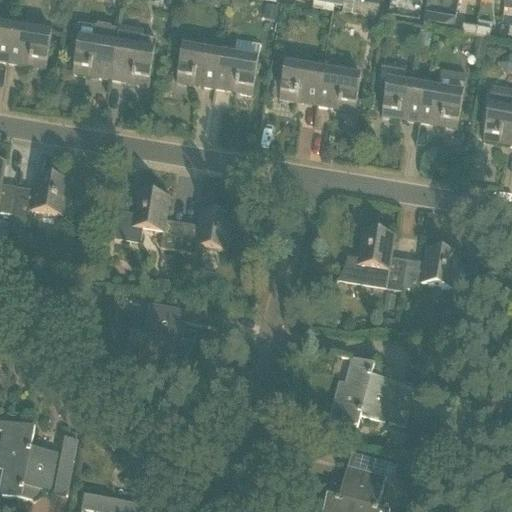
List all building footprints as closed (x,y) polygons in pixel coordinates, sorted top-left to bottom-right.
[(365,18),(367,6),(354,4),(352,16),(365,18)] [(266,6),(264,21),(276,23),(279,9),(266,6)] [(367,6),(365,18),(377,20),(379,8),(367,6)] [(456,19),(425,13),(424,23),(454,29),(456,19)] [(0,16),(0,64),(8,66),(14,28),(16,19),(0,16)] [(375,22),(373,36),(380,37),(382,23),(375,22)] [(73,76),(98,81),(111,83),(117,44),(119,31),(111,30),(112,28),(98,26),(97,28),(96,28),(96,29),(81,27),(79,39),(73,76)] [(149,89),(156,42),(142,40),(144,31),(119,27),(119,31),(117,44),(111,83),(149,89)] [(461,36),(476,38),(477,29),(463,27),(461,36)] [(52,34),(31,30),(14,28),(8,66),(46,72),(52,34)] [(490,41),(491,32),(477,29),(476,38),(477,38),(487,40),(490,41)] [(487,40),(477,38),(475,50),(477,50),(485,51),(487,40)] [(183,47),(180,66),(177,85),(215,92),(221,54),(183,47)] [(227,94),(234,95),(252,98),(259,60),(221,54),(215,92),(227,94)] [(286,64),(283,83),(279,102),(317,109),(324,70),(286,64)] [(382,119),(407,124),(420,126),(426,88),(423,87),(404,84),(406,70),(382,66),(379,85),(387,86),(382,119)] [(317,109),(330,111),(355,115),(361,77),(324,70),(317,109)] [(420,126),(440,129),(458,132),(466,77),(441,73),(439,90),(429,88),(426,88),(420,126)] [(511,92),(492,89),(483,144),(501,147),(508,148),(511,148),(511,92)] [(2,188),(5,170),(6,164),(0,163),(0,215),(14,218),(18,190),(17,191),(8,190),(8,189),(2,188)] [(32,214),(63,219),(69,183),(38,178),(35,193),(29,192),(28,193),(19,191),(18,190),(14,218),(31,221),(32,214)] [(119,214),(115,243),(140,247),(143,232),(163,236),(161,251),(178,254),(183,226),(182,226),(182,227),(172,225),(173,224),(166,223),(170,200),(139,195),(135,217),(119,214)] [(183,226),(178,254),(196,257),(197,250),(227,255),(233,219),(202,214),(199,229),(193,228),(193,229),(183,227),(184,226),(183,226)] [(391,261),(395,238),(364,233),(359,262),(347,260),(347,264),(345,270),(344,273),(342,276),(340,280),(337,284),(403,295),(403,291),(408,264),(407,264),(407,265),(398,263),(398,262),(391,261)] [(474,295),(478,270),(457,267),(459,256),(427,251),(425,266),(418,265),(418,266),(409,265),(409,264),(408,264),(403,291),(421,294),(422,287),(474,295)] [(12,262),(2,272),(23,293),(33,283),(12,262)] [(155,295),(169,298),(172,284),(158,282),(155,295)] [(188,387),(196,341),(195,341),(196,335),(185,333),(186,327),(216,332),(218,319),(149,306),(144,338),(131,336),(124,375),(126,375),(127,366),(164,373),(166,365),(190,369),(187,387),(188,387)] [(393,338),(394,323),(382,321),(380,337),(393,338)] [(339,384),(328,422),(358,430),(361,417),(406,429),(417,391),(383,382),(387,370),(352,360),(345,386),(339,384)] [(511,388),(511,387),(495,399),(502,408),(511,401),(511,388)] [(0,497),(28,503),(29,500),(31,500),(35,496),(36,492),(42,493),(54,496),(55,496),(59,477),(71,479),(78,443),(65,441),(62,457),(31,451),(35,430),(0,423),(0,431),(4,432),(0,453),(0,471),(5,472),(0,497),(0,496),(0,497)] [(383,511),(378,510),(386,480),(348,470),(341,495),(329,492),(323,511),(383,511)] [(135,511),(137,507),(84,497),(81,511),(135,511)]
